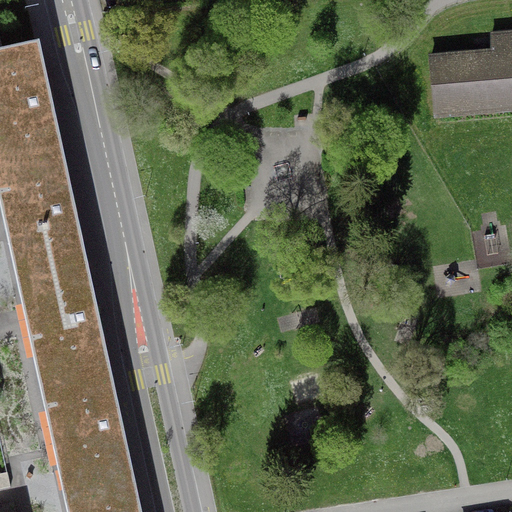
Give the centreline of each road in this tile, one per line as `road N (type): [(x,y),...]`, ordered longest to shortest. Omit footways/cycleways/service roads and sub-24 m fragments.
road 1 (secondary): [(68,0),(179,511)]
road 2 (residential): [(388,511),(511,493)]
